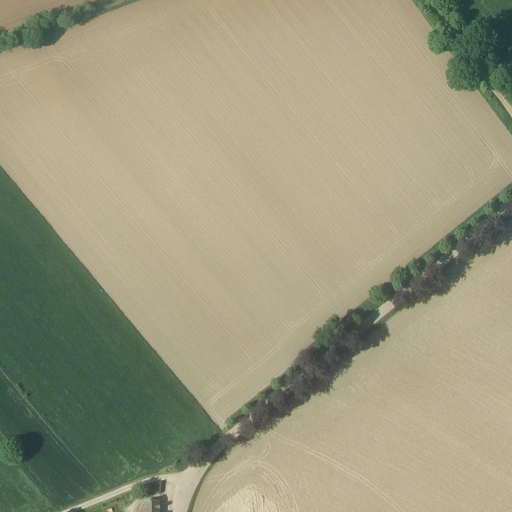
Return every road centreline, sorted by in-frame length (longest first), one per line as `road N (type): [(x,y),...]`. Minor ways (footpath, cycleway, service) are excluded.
road 1 (unclassified): [(179,511),(199,466),(511,203)]
road 2 (track): [(511,115),(425,0)]
road 3 (track): [(187,483),(147,481),(71,511)]
